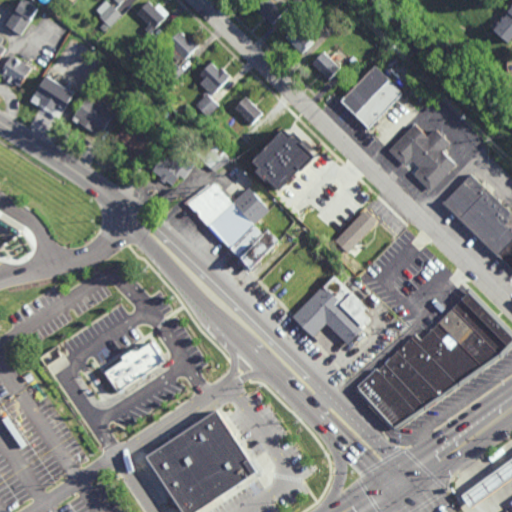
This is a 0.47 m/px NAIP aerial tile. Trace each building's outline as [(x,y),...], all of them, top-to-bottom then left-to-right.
[(20,0),(5,26),(22,37),(38,10),(22,0),(20,0)] [(107,0),(111,4),(111,3),(122,14),(110,26),(109,25),(104,31),(99,27),(105,21),(100,15),(101,14),(96,9),(105,0),(107,0)] [(266,0),(268,0),(277,9),(284,2),(290,7),(272,26),(256,10),(266,0)] [(511,35),(508,40),(493,27),(509,9),(508,8),(511,2),(510,0),(511,0),(511,35)] [(147,4),(154,10),(158,6),(168,15),(150,36),(143,30),(148,24),(137,15),(147,4)] [(296,28),(312,44),(302,55),(286,38),(296,28)] [(178,33),(185,40),(190,35),(199,43),(180,64),(166,52),(170,47),(167,44),(178,33)] [(134,62),(126,54),(146,34),(154,42),(134,62)] [(85,60),(73,53),(80,42),(92,49),(85,60)] [(322,54),(339,68),(327,82),(310,67),(322,54)] [(5,81),(10,84),(13,80),(19,84),(30,69),(11,56),(0,73),(7,78),(5,81)] [(175,81),(172,78),(168,83),(163,78),(167,73),(166,73),(176,63),(184,71),(175,81)] [(210,64),(227,80),(216,92),(199,76),(210,64)] [(369,129),(402,95),(375,69),(342,104),(369,129)] [(45,77),(71,91),(59,113),(33,99),(45,77)] [(207,115),(196,104),(206,94),(217,105),(207,115)] [(245,98),(262,115),(250,127),(233,110),(245,98)] [(99,135),(111,115),(85,99),(72,119),(99,135)] [(141,158),(152,139),(124,122),(112,141),(141,158)] [(415,128),(425,138),(435,129),(450,144),(442,153),(456,167),(431,195),(412,176),(418,168),(412,161),(406,168),(391,152),(415,128)] [(281,191),(318,156),(298,135),(293,139),(286,131),(254,161),(260,168),(257,172),(266,182),(269,179),(281,191)] [(230,158),(220,149),(206,163),(217,173),(230,158)] [(173,186),(185,170),(160,157),(151,175),(173,186)] [(470,176),(511,216),(511,238),(497,255),(443,203),(470,176)] [(231,209),(212,185),(187,203),(210,230),(231,209)] [(210,230),(231,209),(250,190),(267,213),(253,227),(230,250),(210,230)] [(366,211),(337,240),(347,251),(376,222),(366,211)] [(240,260),(263,235),(253,227),(230,250),(240,260)] [(250,270),(277,242),(266,231),(263,235),(240,260),(250,270)] [(497,257),(511,241),(511,271),(499,259),(497,257)] [(315,335),(324,326),(348,346),(369,321),(360,315),(365,309),(333,277),(293,318),(313,337),(315,335)] [(355,391),(394,431),(501,358),(511,346),(511,334),(468,293),(419,343),(413,338),(355,391)] [(111,396),(173,359),(153,327),(93,365),(111,396)] [(156,511),(197,511),(271,467),(226,400),(125,465),(156,511)] [(511,480),(471,510),(461,496),(511,459),(511,480)]
